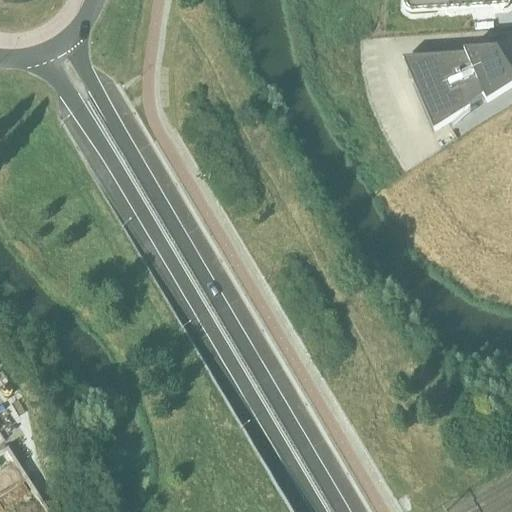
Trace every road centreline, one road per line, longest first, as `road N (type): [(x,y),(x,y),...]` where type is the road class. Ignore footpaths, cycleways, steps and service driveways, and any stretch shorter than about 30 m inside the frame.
road 1 (primary): [(343,511),(70,37)]
road 2 (primary): [(36,56),(316,511)]
